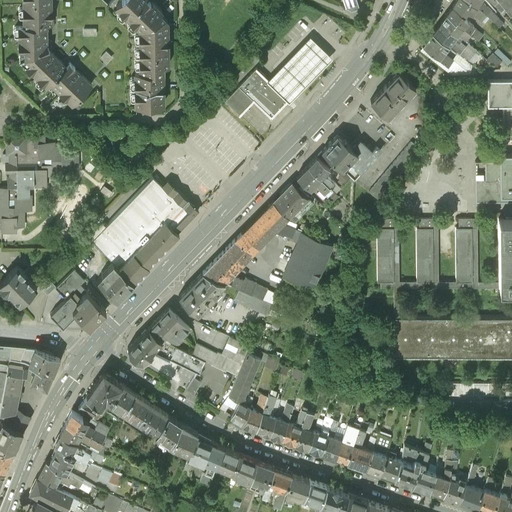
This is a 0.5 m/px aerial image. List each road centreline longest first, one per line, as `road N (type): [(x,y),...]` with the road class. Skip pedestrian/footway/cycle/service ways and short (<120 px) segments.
road 1 (primary): [(377,42),(316,118),(92,349)]
road 2 (unclassified): [(92,349),(201,416),(288,456),(447,511)]
road 3 (primary): [(92,349),(51,409),(8,511)]
